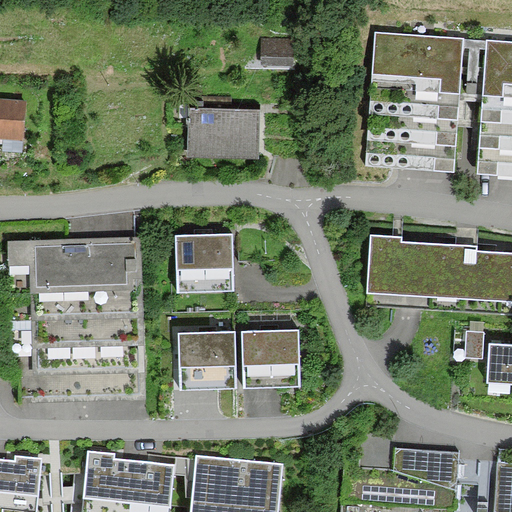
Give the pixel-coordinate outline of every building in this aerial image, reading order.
[(511,30),(374,22),(364,167),(511,176),(511,30)] [(289,40),(260,39),(260,60),(288,61),(289,40)] [(0,133),(20,135),(22,100),(0,98),(0,133)] [(185,107),(185,152),(252,153),(253,108),(185,107)] [(131,213),(1,218),(7,384),(137,379),(131,213)] [(226,233),(173,234),(174,289),(227,288),(226,233)] [(369,233),(365,304),(511,313),(511,251),(461,248),(461,245),(398,241),(398,235),(369,233)] [(293,328),(238,328),(238,385),(293,385),(293,328)] [(230,329),(174,330),(176,388),(231,386),(230,329)] [(511,343),(486,343),(484,379),(511,380),(511,343)] [(451,511),(454,455),(341,449),(338,511),(451,511)] [(167,511),(173,466),(89,457),(82,511),(167,511)] [(276,511),(281,466),(199,458),(193,511),(276,511)] [(34,511),(39,463),(0,459),(0,511),(34,511)] [(511,511),(511,466),(496,466),(492,511),(511,511)]
